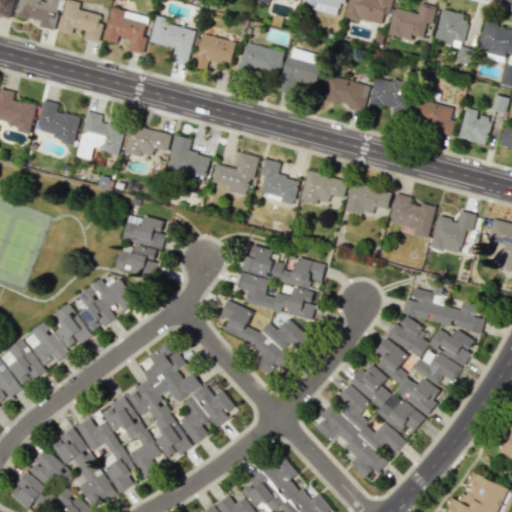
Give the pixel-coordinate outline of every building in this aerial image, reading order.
[(14,0),(0,0),(0,16),(11,18),(14,0)] [(98,42),(103,23),(99,22),(101,14),(78,9),(79,2),(70,0),(64,0),(58,31),(72,34),(74,28),(84,30),(83,38),(98,42)] [(343,0),(301,0),(300,6),(339,16),(343,0)] [(348,0),(345,16),(381,24),(384,14),(389,15),(392,0),(348,0)] [(388,34),(410,39),(411,35),(427,38),(435,6),(420,3),(418,13),(394,7),(388,34)] [(117,42),(118,36),(130,38),(128,50),(141,53),(149,16),(110,8),(104,39),(117,42)] [(441,10),(434,39),(461,46),(469,17),(441,10)] [(149,41),(174,47),(172,58),(188,61),(196,28),(155,19),(149,41)] [(511,53),(511,30),(497,27),(498,23),(484,20),(478,49),(487,51),(486,58),(503,61),(505,52),(511,53)] [(236,41),(201,33),(193,66),(206,69),(209,59),(231,64),(236,41)] [(238,69),(276,78),(283,51),(244,41),(238,69)] [(323,55),(290,47),(282,78),(316,86),(323,55)] [(511,86),(511,65),(503,64),(499,85),(511,86)] [(370,86),(329,74),(322,99),(363,110),(370,86)] [(369,103),(395,109),(395,112),(405,114),(411,85),(375,76),(369,103)] [(0,121),(17,125),(16,131),(30,134),(35,104),(13,100),(14,91),(0,88),(0,121)] [(508,97),(494,95),(491,110),(505,112),(508,97)] [(454,121),(450,120),(453,107),(417,98),(411,123),(451,133),(454,121)] [(74,142),(80,116),(56,111),(58,103),(43,100),(36,133),(74,142)] [(486,143),(491,116),(478,114),(479,110),(464,107),(459,139),(486,143)] [(118,155),(125,124),(86,114),(76,156),(90,159),(93,149),(118,155)] [(125,152),(152,157),(153,148),(167,151),(171,132),(130,125),(125,152)] [(500,145),(511,147),(511,126),(505,125),(500,145)] [(167,168),(205,178),(211,156),(188,151),(191,138),(175,134),(167,168)] [(216,163),(211,181),(228,185),(227,190),(249,195),(258,156),(240,152),(236,168),(216,163)] [(299,179),(277,175),(280,161),(264,158),(261,174),(263,174),(259,195),(294,202),(299,179)] [(300,198),(328,204),(330,195),(343,198),(347,179),(307,170),(300,198)] [(345,209),(372,215),(374,207),(388,209),(391,192),(351,183),(345,209)] [(435,206),(421,203),(420,205),(410,203),(411,196),(394,193),(388,222),(414,228),(413,235),(428,238),(435,206)] [(437,215),(429,246),(459,254),(465,230),(471,231),(475,214),(459,210),(457,220),(437,215)] [(161,249),(168,222),(143,215),(140,225),(126,222),(122,239),(161,249)] [(487,242),(509,247),(504,270),(511,271),(511,223),(492,219),(487,242)] [(119,250),(115,267),(153,276),(160,250),(136,244),(134,254),(119,250)] [(241,271),(309,287),(311,279),(321,281),(325,264),(297,257),(293,272),(283,269),(284,263),(270,259),(272,249),(252,244),(249,256),(244,254),(241,271)] [(77,295),(86,307),(78,313),(91,331),(102,324),(103,325),(115,317),(109,309),(114,306),(118,313),(134,301),(112,270),(77,295)] [(245,303),(311,318),(317,293),(293,287),(291,295),(276,292),(275,297),(265,295),(269,280),(241,273),(237,288),(248,291),(245,303)] [(401,314),(481,332),(487,306),(462,300),(460,309),(431,302),(434,292),(414,287),(411,299),(405,297),(401,314)] [(224,330),(253,342),(257,331),(246,326),(253,310),(226,300),(218,318),(227,322),(224,330)] [(53,314),(62,325),(54,331),(68,349),(78,341),(80,344),(92,335),(68,302),(53,314)] [(419,357),(429,343),(418,336),(424,327),(406,315),(399,325),(394,322),(386,335),(419,357)] [(244,351),(271,373),(278,364),(284,369),(292,359),(290,357),(308,335),(288,318),(278,330),(268,321),(244,351)] [(43,366),(54,359),(56,362),(68,354),(46,320),(23,336),(43,366)] [(455,329),(452,335),(437,328),(429,346),(465,364),(471,352),(468,351),(474,339),(455,329)] [(401,382),(395,390),(403,396),(415,381),(398,368),(408,355),(385,337),(369,358),(401,382)] [(45,371),(22,339),(0,354),(0,355),(22,387),(45,371)] [(192,446),(159,395),(167,390),(173,399),(185,396),(201,386),(193,373),(181,376),(177,369),(186,363),(177,351),(173,352),(167,343),(149,355),(155,364),(144,371),(146,379),(143,381),(134,383),(136,390),(127,393),(128,397),(139,414),(152,410),(160,437),(155,440),(167,457),(177,450),(179,454),(192,446)] [(459,366),(426,347),(414,369),(447,388),(459,366)] [(22,390),(0,358),(0,400),(8,395),(10,398),(22,390)] [(349,382),(381,408),(376,413),(399,432),(405,425),(413,432),(424,418),(382,384),(388,378),(371,364),(365,372),(360,368),(349,382)] [(442,391),(422,377),(406,400),(427,414),(442,391)] [(195,443),(208,434),(201,424),(210,418),(217,427),(229,417),(226,413),(235,406),(222,389),(214,395),(206,384),(182,402),(190,412),(178,421),(195,443)] [(365,477),(372,469),(377,473),(387,461),(377,451),(384,442),(396,452),(406,440),(384,421),(375,431),(369,426),(364,418),(359,414),(370,402),(349,384),(341,393),(339,394),(346,406),(338,411),(330,405),(319,412),(323,419),(316,427),(331,440),(341,435),(351,452),(355,456),(349,463),(365,477)] [(160,453),(124,394),(110,403),(112,407),(102,413),(113,432),(122,427),(129,439),(136,435),(142,445),(129,453),(144,478),(158,469),(151,459),(160,453)] [(90,451),(105,443),(111,453),(101,459),(119,492),(140,481),(107,420),(95,427),(90,417),(76,425),(90,451)] [(116,494),(74,428),(51,443),(65,465),(71,462),(78,473),(73,476),(94,508),(116,494)] [(511,457),(511,438),(509,446),(501,442),(498,452),(511,457)] [(92,511),(65,486),(75,476),(46,450),(27,470),(28,471),(9,492),(31,511),(32,511),(37,506),(43,511),(44,511),(49,506),(55,511),(92,511)] [(328,511),(331,510),(319,493),(309,499),(307,496),(290,481),(297,473),(289,462),(282,456),(262,469),(260,471),(248,479),(251,484),(243,490),(255,509),(262,505),(265,511),(272,511),(279,508),(283,511),(328,511)] [(255,511),(245,497),(235,504),(229,495),(216,504),(221,511),(255,511)]
